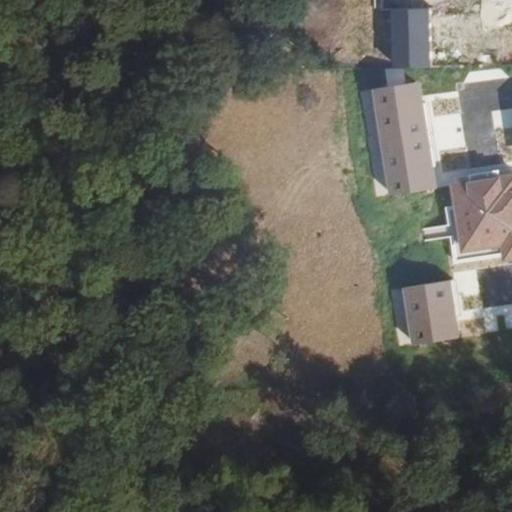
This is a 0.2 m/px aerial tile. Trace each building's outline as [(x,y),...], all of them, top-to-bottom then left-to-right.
[(431,9),(389,9),(388,68),(430,68),(431,9)] [(435,191),(419,82),(372,89),(388,198),(435,191)] [(504,247),(506,260),(511,258),(511,176),(456,185),(461,212),(467,253),(504,247)] [(458,267),(506,260),(504,247),(467,253),(461,212),(449,214),(458,267)] [(450,281),(404,288),(413,347),(459,339),(450,281)]
